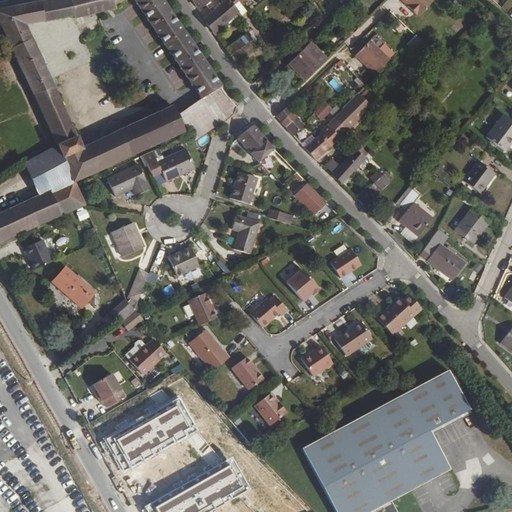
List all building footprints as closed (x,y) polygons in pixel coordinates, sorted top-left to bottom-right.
[(51,0),(26,5),(34,23),(73,15),(73,17),(75,18),(115,8),(114,4),(116,3),(123,0),(51,0)] [(135,0),(201,99),(221,87),(162,0),(135,0)] [(211,12),(222,3),(220,0),(192,0),(197,7),(206,1),(211,12)] [(246,0),(225,0),(222,3),(211,12),(203,18),(213,32),(238,12),(236,9),(246,0)] [(402,0),(417,15),(430,0),(402,0)] [(26,5),(17,7),(25,25),(34,23),(26,5)] [(17,7),(0,10),(0,23),(2,27),(56,145),(58,148),(77,139),(43,64),(45,62),(41,54),(39,56),(25,25),(17,7)] [(396,23),(393,29),(401,33),(404,27),(396,23)] [(226,49),(235,63),(257,47),(246,33),(226,49)] [(423,41),(416,35),(408,43),(415,50),(423,41)] [(376,74),(390,59),(387,55),(392,50),(384,43),(380,48),(371,40),(357,55),(376,74)] [(324,61),(308,44),(288,64),(303,80),(324,61)] [(334,79),(329,83),(337,92),(342,88),(334,79)] [(177,116),(184,132),(187,130),(195,141),(225,120),(226,121),(233,116),(237,108),(220,87),(221,87),(201,99),(177,116)] [(370,107),(357,93),(352,99),(365,113),(370,107)] [(365,113),(352,99),(334,118),(335,119),(346,131),(365,113)] [(322,105),(328,112),(330,109),(323,104),(322,105)] [(322,105),(315,113),(322,119),(328,112),(322,105)] [(62,156),(73,181),(184,132),(177,116),(173,106),(159,112),(80,147),(62,156)] [(292,112),(281,122),(285,127),(296,117),(292,112)] [(503,151),(511,139),(511,121),(504,115),(486,138),(503,151)] [(294,136),(304,126),(296,117),(285,127),(294,136)] [(328,127),(339,138),(346,131),(335,119),(328,127)] [(259,162),(274,149),(253,125),(238,138),(259,162)] [(327,126),(318,134),(329,146),(339,138),(328,127),(327,126)] [(329,146),(318,134),(313,139),(304,148),(315,159),(329,146)] [(304,148),(313,139),(310,136),(301,144),(304,148)] [(58,148),(62,156),(80,147),(77,139),(58,148)] [(50,191),(73,181),(62,156),(58,148),(56,145),(25,165),(38,196),(50,191)] [(331,175),(340,185),(358,165),(363,159),(359,155),(363,150),(358,145),(339,166),(332,174),(331,175)] [(152,151),(142,155),(152,176),(161,172),(166,181),(193,168),(185,150),(158,163),(152,151)] [(363,159),(368,163),(376,154),(372,150),(367,154),(363,150),(359,155),(363,159)] [(331,159),(324,166),(332,174),(339,166),(331,159)] [(363,159),(358,165),(362,169),(368,163),(363,159)] [(492,173),(478,161),(463,182),(478,193),(492,173)] [(138,165),(107,179),(116,196),(133,188),(136,195),(149,188),(138,165)] [(374,182),(382,175),(376,170),(369,177),(374,182)] [(356,200),(364,208),(392,178),(386,171),(382,175),(374,182),(356,200)] [(257,179),(238,172),(230,199),(249,204),(257,179)] [(61,214),(84,204),(73,181),(50,191),(61,214)] [(411,189),(397,205),(405,212),(398,220),(417,235),(431,219),(413,203),(419,195),(411,189)] [(0,213),(0,243),(61,214),(50,191),(38,196),(0,213)] [(372,217),(380,225),(393,210),(384,203),(372,217)] [(488,222),(500,231),(503,224),(475,203),(455,230),(471,244),(488,222)] [(80,222),(89,218),(85,208),(76,213),(80,222)] [(268,218),(284,223),(285,220),(291,222),(292,216),(271,209),(268,218)] [(325,225),(339,216),(335,212),(321,221),(325,225)] [(260,223),(236,216),(232,229),(239,231),(234,249),(250,254),(260,223)] [(144,247),(133,223),(112,232),(123,256),(144,247)] [(438,242),(444,235),(437,230),(419,254),(451,279),(464,262),(438,242)] [(21,249),(31,271),(49,262),(39,241),(21,249)] [(199,266),(190,248),(168,257),(177,276),(199,266)] [(351,252),(330,264),(340,280),(361,267),(351,252)] [(221,260),(216,264),(226,276),(230,273),(221,260)] [(286,280),(300,270),(295,262),(281,273),(286,280)] [(95,294),(65,267),(52,282),(81,308),(95,294)] [(191,280),(201,275),(199,269),(188,274),(191,280)] [(312,296),(318,290),(302,270),(286,284),(301,303),(311,295),(312,296)] [(140,293),(147,274),(140,271),(133,290),(140,293)] [(187,302),(199,326),(216,318),(204,294),(187,302)] [(248,314),(256,323),(260,329),(277,314),(280,316),(285,311),(272,294),(248,314)] [(392,335),(421,309),(409,295),(402,301),(399,298),(377,318),(392,335)] [(111,314),(119,326),(137,313),(134,310),(128,303),(111,314)] [(134,310),(137,313),(139,316),(146,313),(142,305),(137,303),(134,310)] [(335,340),(346,356),(373,339),(361,323),(335,340)] [(511,326),(501,342),(511,350),(511,326)] [(189,344),(211,371),(229,357),(225,352),(223,353),(205,330),(189,344)] [(139,350),(146,344),(141,340),(138,340),(135,343),(134,346),(139,350)] [(139,350),(130,360),(143,374),(165,354),(152,341),(147,345),(146,344),(139,350)] [(125,354),(130,360),(139,350),(134,346),(125,354)] [(321,346),(301,359),(313,376),(333,364),(321,346)] [(263,379),(246,358),(231,369),(248,391),(263,379)] [(98,394),(96,396),(100,403),(102,401),(106,408),(123,397),(110,374),(93,385),(96,391),(98,394)] [(139,511),(162,498),(173,491),(196,475),(189,462),(197,456),(215,446),(210,437),(205,428),(173,374),(159,382),(160,385),(156,388),(157,392),(146,398),(148,402),(145,404),(144,404),(127,415),(133,425),(147,449),(134,457),(149,481),(128,495),(138,511),(139,511)] [(470,412),(449,374),(303,450),(334,511),(396,511),(393,505),(452,472),(431,434),(470,412)] [(207,380),(201,384),(207,392),(213,388),(207,380)] [(287,413),(270,392),(254,405),(270,426),(287,413)] [(106,426),(123,416),(119,410),(103,420),(106,426)] [(120,432),(134,457),(147,449),(133,425),(120,432)] [(205,428),(210,437),(213,435),(208,426),(205,428)] [(103,447),(109,444),(101,428),(94,432),(103,447)] [(189,462),(196,475),(204,470),(197,456),(189,462)] [(230,511),(204,470),(196,475),(219,511),(230,511)] [(219,511),(196,475),(173,491),(183,511),(219,511)] [(183,511),(173,491),(162,498),(170,511),(183,511)] [(422,511),(433,511),(430,499),(420,502),(422,511)]
